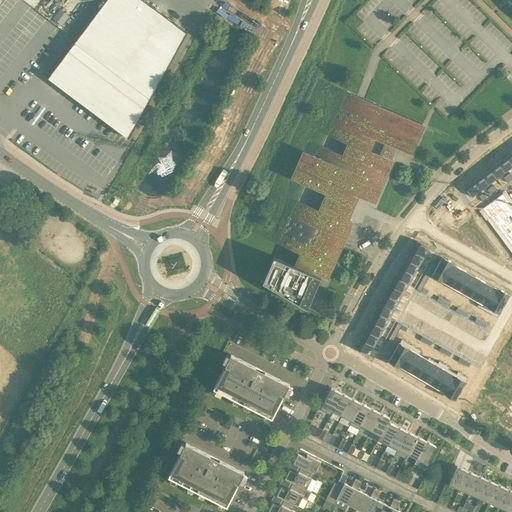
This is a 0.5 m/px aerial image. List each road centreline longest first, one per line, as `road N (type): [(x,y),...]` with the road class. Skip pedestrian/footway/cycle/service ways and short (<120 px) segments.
road 1 (primary): [(38,511),(160,288)]
road 2 (unclassified): [(511,458),(331,354)]
road 3 (primary): [(188,237),(284,58)]
road 4 (tertiary): [(150,249),(0,153)]
road 5 (residential): [(444,511),(288,434)]
road 6 (residential): [(331,354),(408,222)]
road 7 (unclassified): [(331,354),(199,281)]
road 8 (residential): [(408,222),(458,167),(511,125)]
